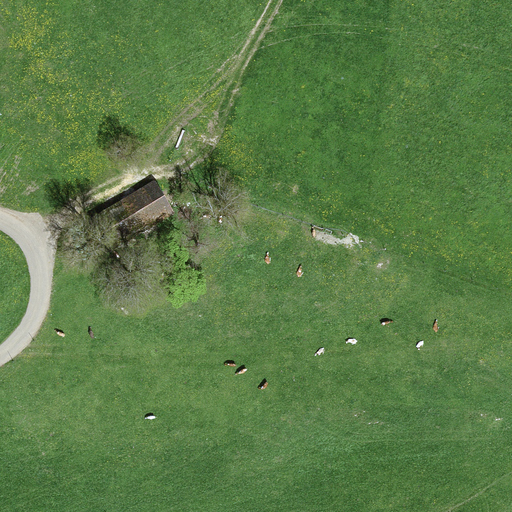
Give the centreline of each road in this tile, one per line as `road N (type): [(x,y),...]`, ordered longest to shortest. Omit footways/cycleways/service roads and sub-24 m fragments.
road 1 (track): [(186,158),(204,146),(226,108),(277,0)]
road 2 (track): [(26,236),(112,182),(186,158)]
road 3 (track): [(0,226),(26,236),(37,297),(0,350)]
